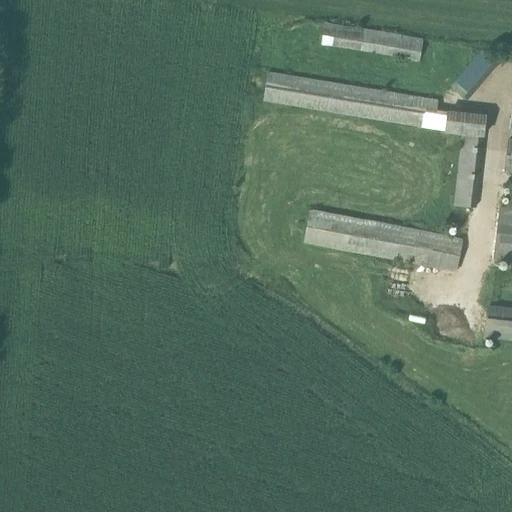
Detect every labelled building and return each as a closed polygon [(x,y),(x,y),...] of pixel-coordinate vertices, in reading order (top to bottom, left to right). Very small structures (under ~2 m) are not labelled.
[(320,46),(419,63),(422,40),(323,24),(320,46)] [(498,66),(481,52),(450,88),(467,102),(498,66)] [(443,133),(443,135),(462,137),(453,207),(475,210),(483,139),(484,139),(486,117),(445,112),(445,113),(436,112),(438,102),(267,73),(262,103),(443,133)] [(511,174),(511,140),(507,140),(503,173),(511,174)] [(511,210),(499,209),(492,262),(511,264),(511,210)] [(302,245),(456,274),(462,241),(309,211),(302,245)] [(382,281),(401,283),(403,264),(384,262),(382,281)] [(511,310),(487,307),(484,340),(511,342),(511,310)]
